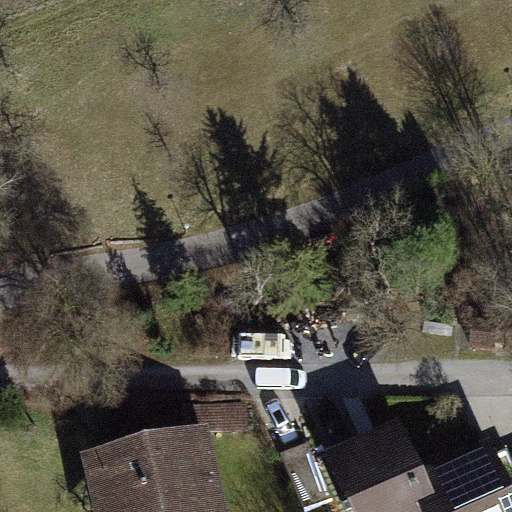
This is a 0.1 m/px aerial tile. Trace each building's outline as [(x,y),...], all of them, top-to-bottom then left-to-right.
[(246,406),(184,406),(184,431),(246,431),(246,406)] [(219,511),(202,433),(82,459),(93,511),(219,511)] [(309,445),(281,458),(305,510),(332,498),(309,445)] [(430,511),(420,487),(403,446),(331,476),(345,511),(430,511)] [(511,511),(490,458),(420,487),(430,511),(511,511)]
